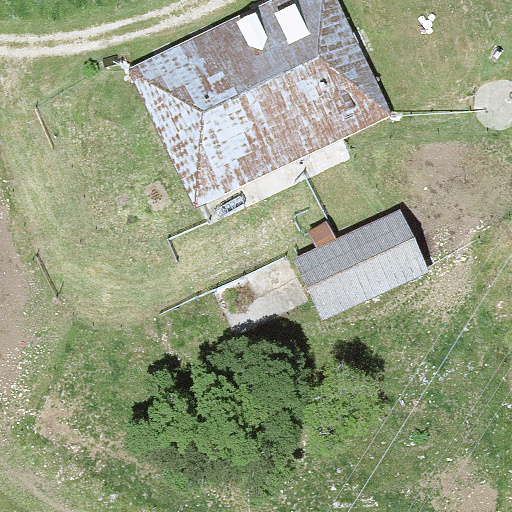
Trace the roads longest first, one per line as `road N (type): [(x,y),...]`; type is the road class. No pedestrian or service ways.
road 1 (track): [(0,65),(69,276),(108,293),(162,283)]
road 2 (track): [(0,37),(83,33),(183,0)]
